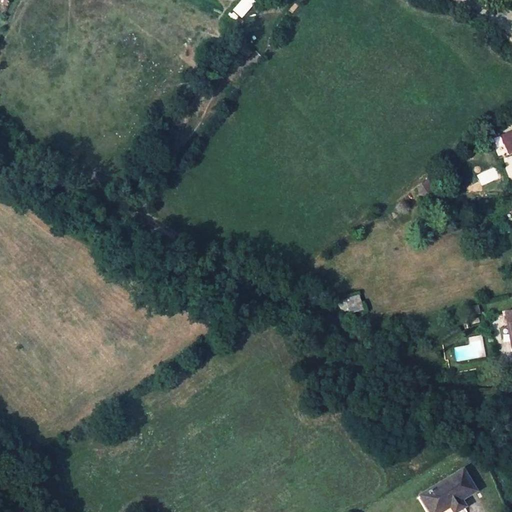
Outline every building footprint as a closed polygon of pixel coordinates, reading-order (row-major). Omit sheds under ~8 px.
[(511,132),(501,137),(508,155),(511,153),(511,132)] [(344,298),(347,306),(360,302),(357,293),(344,298)] [(479,313),(478,306),(462,309),(464,317),(479,313)] [(429,511),(438,511),(449,506),(452,511),(453,511),(462,507),(458,499),(473,490),(461,471),(422,495),(429,506),(427,507),(429,511)] [(425,511),(452,511),(449,506),(438,511),(429,511),(427,507),(429,506),(422,495),(417,498),(425,511)]
